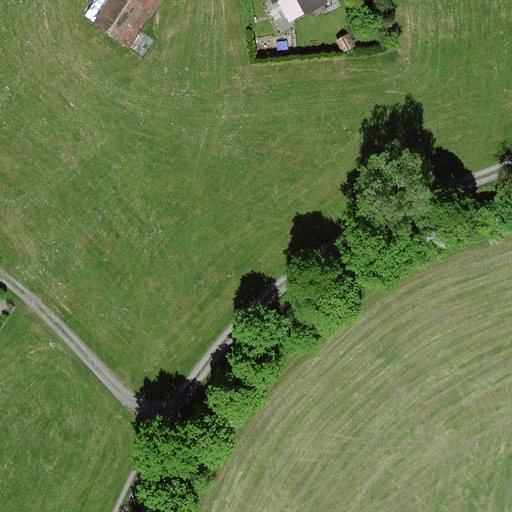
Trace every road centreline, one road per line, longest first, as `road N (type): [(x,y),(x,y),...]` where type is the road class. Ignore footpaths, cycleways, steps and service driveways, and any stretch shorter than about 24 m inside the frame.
road 1 (track): [(511,170),(410,208),(271,293),(219,348),(165,425),(123,511)]
road 2 (track): [(165,425),(112,385),(4,278)]
